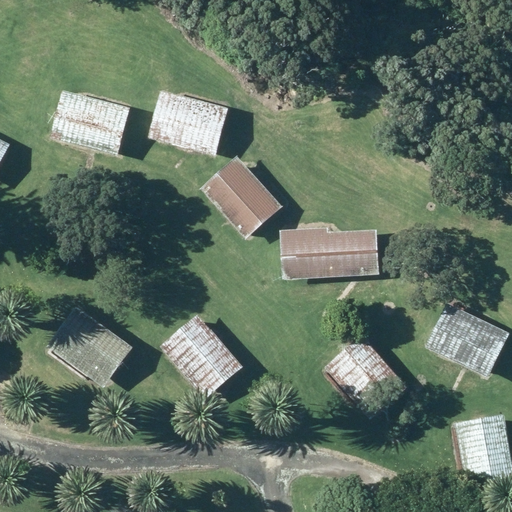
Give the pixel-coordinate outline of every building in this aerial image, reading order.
[(173,86),(161,133),(229,151),(241,104),(173,86)] [(76,90),(66,137),(135,151),(145,104),(76,90)] [(0,125),(0,179),(5,181),(25,137),(0,125)] [(247,155),(211,187),(258,239),(294,207),(247,155)] [(297,225),(299,274),(392,269),(390,226),(343,228),(342,223),(297,225)] [(90,302),(61,342),(118,383),(147,343),(90,302)] [(511,327),(457,303),(436,347),(500,376),(511,350),(511,327)] [(219,309),(182,341),(229,393),(266,361),(219,309)] [(376,334),(340,366),(386,418),(423,386),(376,334)] [(511,412),(468,422),(482,490),(511,483),(511,412)]
